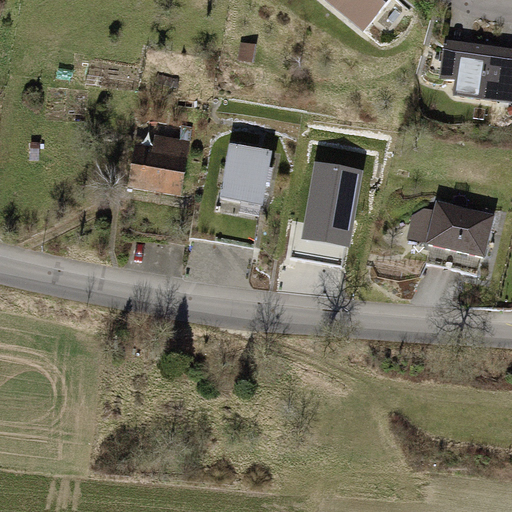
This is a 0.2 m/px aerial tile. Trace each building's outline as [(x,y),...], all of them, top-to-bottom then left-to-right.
[(393,0),(326,0),(367,33),(393,0)] [(257,48),(244,46),(241,60),(254,63),(257,48)] [(511,54),(465,48),(457,98),(511,106),(511,54)] [(138,150),(132,188),(182,197),(190,145),(168,141),(165,154),(138,150)] [(240,153),(232,152),(224,200),(263,207),(267,186),(271,187),(273,173),(269,172),(271,158),(254,155),(255,148),(241,146),(240,153)] [(297,225),(291,259),(336,267),(341,235),(350,237),(361,175),(320,168),(309,228),(297,225)] [(494,220),(440,206),(430,246),(432,247),(427,265),(479,278),(483,259),(484,259),(494,220)]
